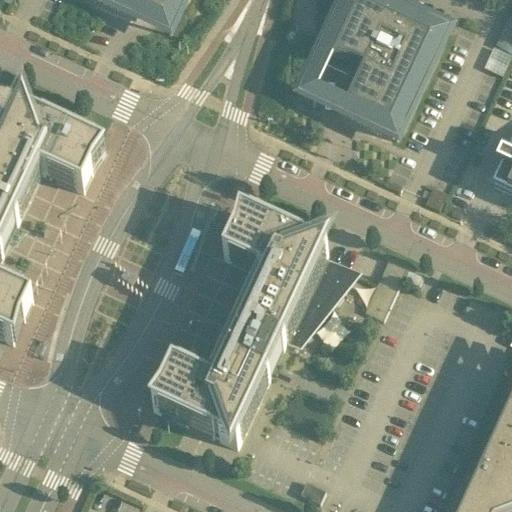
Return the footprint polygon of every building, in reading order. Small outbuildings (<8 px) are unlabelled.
[(84,0),(92,5),(103,11),(111,15),(120,18),(135,23),(135,21),(130,20),(139,0),(184,0),(182,3),(184,4),(186,0),(84,0)] [(322,55),(319,67),(321,67),(322,62),(351,68),(363,73),(342,118),(337,115),(336,117),(350,125),(362,131),(377,137),(391,142),(391,140),(390,139),(395,128),(401,130),(400,131),(402,132),(440,49),(439,48),(438,50),(433,47),(438,35),(440,36),(440,35),(365,0),(357,0),(352,10),(347,8),(348,7),(347,6),(340,15),(337,21),(330,34),(325,48),(322,55)] [(511,42),(509,41),(511,34),(511,15),(510,14),(495,48),(510,54),(511,49),(511,42)] [(0,342),(13,349),(33,306),(0,290),(0,266),(10,245),(16,248),(22,235),(16,233),(42,177),(84,197),(98,168),(106,156),(18,115),(15,121),(0,113),(0,342)] [(503,174),(494,193),(511,202),(511,153),(508,163),(502,160),(497,171),(503,174)] [(237,453),(272,379),(286,349),(296,354),(300,347),(304,340),(310,334),(316,328),(323,321),(331,314),(337,308),(342,302),(348,290),(354,278),(325,265),(328,259),(240,218),(234,238),(223,262),(265,282),(239,337),(233,334),(228,347),(234,349),(214,391),(172,371),(153,414),(237,453)] [(385,323),(400,274),(383,268),(368,317),(385,323)] [(511,511),(511,412),(466,511),(511,511)] [(360,485),(395,500),(404,480),(369,464),(360,485)] [(301,500),(320,509),(326,497),(307,487),(301,500)]
